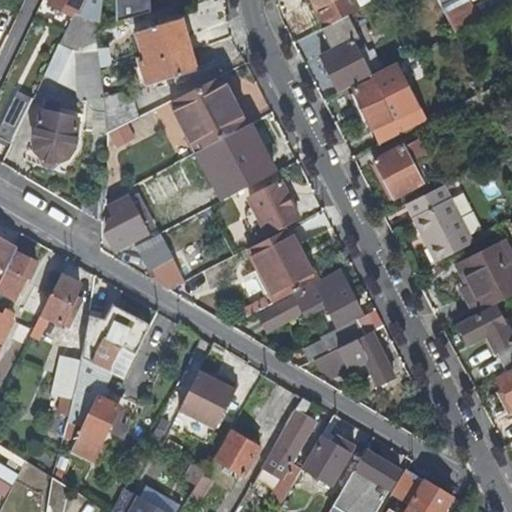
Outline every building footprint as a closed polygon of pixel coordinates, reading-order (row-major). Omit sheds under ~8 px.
[(49,0),(46,6),(71,19),(73,14),(96,21),(98,0),(49,0)] [(149,13),(148,0),(116,0),(117,22),(149,13)] [(148,0),(149,13),(181,4),(179,0),(148,0)] [(312,0),(325,26),(349,14),(358,10),(353,0),(312,0)] [(478,22),(467,0),(436,0),(454,34),(478,22)] [(76,102),(103,99),(103,97),(95,28),(96,21),(73,14),(71,19),(59,43),(73,50),(76,90),(76,102)] [(355,42),(361,38),(349,14),(325,26),(321,28),(333,50),(322,56),(340,91),(372,75),(362,55),(355,42)] [(143,58),(139,60),(146,85),(197,70),(181,19),(135,33),(143,58)] [(368,52),(361,38),(355,42),(362,55),(368,52)] [(73,50),(59,43),(44,74),(76,90),(73,50)] [(410,85),(399,62),(373,75),(375,78),(353,88),(373,126),(393,116),(384,97),(410,85)] [(480,71),(475,73),(484,91),(489,88),(480,71)] [(245,127),(219,77),(170,101),(196,152),(221,139),(245,127)] [(511,136),(511,121),(494,86),(489,88),(484,91),(491,106),(508,138),(511,136)] [(129,89),(103,97),(103,99),(107,131),(107,132),(138,117),(129,89)] [(467,118),(491,106),(484,91),(460,103),(467,118)] [(0,130),(0,139),(10,144),(29,105),(15,99),(0,130)] [(40,111),(32,136),(32,141),(32,145),(34,148),(35,151),(38,154),(40,157),(44,159),(48,160),(50,161),(52,160),(51,168),(62,169),(63,158),(65,157),(68,155),(69,153),(71,150),(72,147),(73,144),(77,118),(40,111)] [(196,152),(221,198),(277,169),(254,122),(245,127),(196,152)] [(115,146),(134,136),(127,123),(108,134),(115,146)] [(403,145),(374,160),(395,198),(423,182),(412,161),(425,154),(417,139),(404,146),(403,145)] [(280,183),(249,198),(267,233),(298,217),(280,183)] [(428,245),(436,261),(473,242),(443,184),(406,203),(423,236),(426,234),(431,243),(428,245)] [(81,185),(81,211),(102,223),(103,200),(104,187),(81,185)] [(108,227),(107,236),(116,251),(145,233),(125,201),(113,208),(120,220),(108,227)] [(260,268),(277,302),(316,282),(298,247),(301,246),(291,228),(248,250),(258,269),(260,268)] [(423,236),(428,245),(431,243),(426,234),(423,236)] [(167,253),(158,235),(134,247),(139,258),(142,257),(146,265),(144,266),(151,279),(162,287),(175,280),(162,255),(167,253)] [(0,278),(16,245),(0,236),(0,278)] [(469,286),(466,287),(478,310),(511,293),(511,256),(504,241),(458,264),(469,286)] [(20,292),(36,260),(18,250),(2,283),(20,292)] [(277,302),(260,268),(258,269),(251,273),(265,301),(268,306),(277,302)] [(51,293),(50,293),(41,311),(62,322),(64,317),(70,320),(81,298),(75,295),(80,283),(61,273),(51,293)] [(269,331),(324,302),(337,325),(360,313),(339,273),(259,314),(269,331)] [(255,313),(268,306),(265,301),(252,308),(255,313)] [(109,311),(147,331),(150,325),(112,304),(109,311)] [(487,335),(505,372),(511,368),(511,324),(508,316),(502,318),(496,307),(459,326),(468,344),(487,335)] [(0,310),(0,348),(15,318),(12,317),(14,312),(6,308),(4,313),(0,310)] [(147,331),(109,311),(105,318),(102,324),(87,321),(82,357),(82,358),(79,371),(103,383),(122,346),(135,353),(147,331)] [(371,332),(384,326),(376,311),(323,338),(323,339),(301,351),(308,364),(313,362),(327,355),(340,348),(371,332)] [(102,324),(105,318),(88,315),(87,321),(102,324)] [(394,377),(371,332),(340,348),(327,355),(313,362),(323,374),(333,382),(352,372),(360,386),(376,378),(380,384),(394,377)] [(62,393),(73,396),(79,371),(82,358),(64,354),(54,391),(62,393)] [(511,368),(505,372),(496,376),(511,408),(511,368)] [(108,428),(112,419),(119,405),(98,395),(103,383),(79,371),(73,396),(69,412),(67,418),(83,426),(74,445),(94,456),(108,428)] [(217,382),(198,373),(179,410),(215,428),(236,387),(219,378),(217,382)] [(73,396),(62,393),(58,409),(69,412),(73,396)] [(310,404),(303,400),(271,453),(288,463),(281,476),(272,491),(285,499),(301,471),(290,464),(316,421),(304,414),(310,404)] [(127,427),(112,419),(108,428),(123,436),(127,427)] [(232,432),(216,460),(242,476),(258,449),(232,432)] [(340,449),(344,443),(335,437),(332,443),(323,437),(302,469),(330,486),(350,455),(340,449)] [(354,449),(344,443),(340,449),(350,455),(354,449)] [(0,445),(0,467),(16,476),(25,459),(0,445)] [(371,511),(397,471),(365,451),(333,505),(337,508),(335,511),(371,511)] [(288,463),(271,453),(263,466),(281,476),(288,463)] [(385,511),(444,511),(452,499),(407,471),(392,497),(407,506),(403,511),(388,511),(387,511),(385,511)] [(51,511),(65,511),(71,485),(54,473),(53,472),(52,478),(47,511),(51,511)] [(210,480),(203,475),(190,496),(198,501),(210,480)] [(165,511),(138,497),(130,511),(165,511)]
